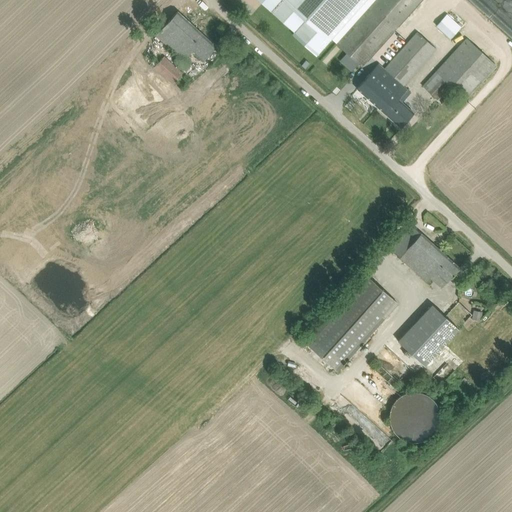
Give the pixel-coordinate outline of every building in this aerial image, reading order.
[(257,0),(318,54),(365,0),(257,0)] [(375,0),(343,36),(336,44),(362,67),(368,59),(421,0),(375,0)] [(471,0),(469,2),(491,17),(496,10),(479,0),(471,0)] [(177,11),(170,19),(155,35),(183,61),(192,51),(203,61),(216,47),(177,11)] [(453,38),(464,26),(449,13),(438,24),(453,38)] [(417,33),(384,69),(378,64),(356,88),(400,128),(413,113),(402,103),(410,93),(403,86),(435,49),(417,33)] [(466,39),(423,86),(437,99),(450,85),(465,99),(496,66),(466,39)] [(164,55),(154,67),(172,84),(183,72),(164,55)] [(447,97),(441,103),(451,112),(457,105),(447,97)] [(459,268),(412,225),(390,250),(426,282),(430,277),(435,281),(441,287),(446,282),(459,268)] [(365,274),(305,342),(337,371),(398,303),(365,274)] [(458,301),(445,316),(458,329),(472,314),(458,301)] [(458,329),(432,305),(398,341),(424,365),(458,329)] [(472,319),(481,321),(482,312),(473,310),(472,319)] [(379,354),(374,363),(377,365),(382,356),(379,354)] [(388,364),(380,373),(392,383),(400,374),(388,364)] [(304,416),(311,409),(291,389),(284,396),(304,416)] [(416,391),(410,390),(404,391),(398,393),(393,397),(389,402),(387,407),(386,414),(387,420),(389,425),(393,430),(398,434),(403,436),(409,437),(415,437),(421,434),(426,431),(430,426),(432,420),(433,414),(432,408),(430,402),(426,397),(422,393),(416,391)]
